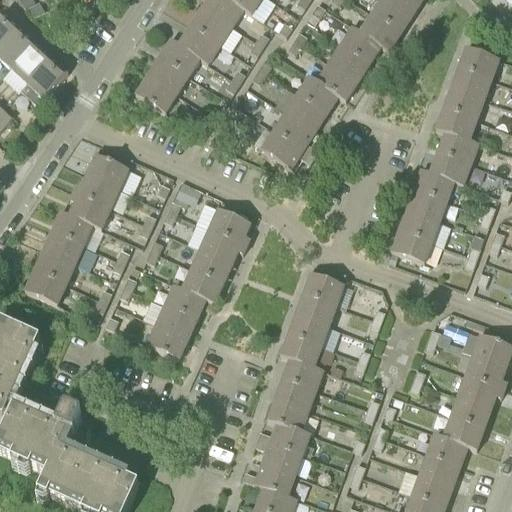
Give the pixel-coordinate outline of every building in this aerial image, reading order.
[(211,0),(202,14),(232,33),(244,15),(222,1),(222,0),(211,0)] [(252,20),(263,2),(260,0),(222,0),(222,1),(244,15),(252,20)] [(343,2),(340,0),(334,0),(331,6),(338,11),(343,2)] [(384,0),(383,2),(413,21),(425,2),(422,0),(384,0)] [(311,6),(304,2),(298,11),(305,15),(311,6)] [(413,21),(383,2),(372,20),(401,39),(413,21)] [(36,9),(29,13),(35,23),(46,16),(40,6),(36,9)] [(318,9),(313,18),(320,23),(321,21),(326,14),(318,9)] [(190,32),(220,52),(232,33),(202,14),(190,32)] [(504,26),(507,18),(495,14),(492,22),(504,26)] [(0,21),(0,54),(20,33),(4,18),(0,21)] [(320,23),(313,18),(306,29),(322,39),(330,26),(321,21),(320,23)] [(372,20),(361,37),(359,39),(381,53),(381,52),(389,58),(401,39),(372,20)] [(286,29),(280,38),(287,43),(293,34),(286,29)] [(370,70),(381,53),(359,39),(361,37),(353,31),(340,51),(370,70)] [(208,70),(220,52),(190,32),(180,49),(179,50),(201,64),(200,65),(208,70)] [(0,63),(11,74),(36,48),(20,33),(0,54),(0,63)] [(294,47),(301,52),(307,43),(300,38),(294,47)] [(256,49),(263,53),(269,44),(262,40),(256,49)] [(189,82),(200,65),(201,64),(179,50),(180,49),(171,44),(159,63),(189,82)] [(301,52),(294,47),(288,56),(296,61),(301,52)] [(27,89),(52,62),(36,48),(11,74),(27,89)] [(263,53),(256,49),(250,58),(257,62),(263,53)] [(370,70),(340,51),(328,69),(358,88),(370,70)] [(458,74),(491,86),(499,64),(466,52),(458,74)] [(52,62),(27,89),(21,96),(37,111),(68,78),(52,62)] [(177,101),(189,82),(159,63),(147,81),(177,101)] [(258,76),(265,80),(271,71),(264,67),(258,76)] [(328,69),(317,86),(316,89),(338,103),(338,102),(346,107),(358,88),(328,69)] [(484,106),(491,86),(458,74),(451,94),(484,106)] [(232,85),(239,90),(245,81),(238,76),(232,85)] [(265,80),(258,76),(252,85),(259,89),(265,80)] [(177,101),(147,81),(136,100),(165,119),(177,101)] [(327,120),(338,103),(316,89),(317,86),(309,81),(297,101),(327,120)] [(239,90),(232,85),(226,94),(233,99),(239,90)] [(484,106),(451,94),(443,114),(477,127),(484,106)] [(327,120),(297,101),(285,119),(315,138),(327,120)] [(208,121),(216,126),(221,117),(214,112),(208,121)] [(4,113),(0,117),(0,136),(13,122),(4,113)] [(477,127),(443,114),(436,135),(445,138),(445,139),(469,147),(470,145),(477,127)] [(315,138),(285,119),(274,137),(314,163),(319,156),(308,149),(315,138)] [(216,126),(208,121),(203,130),(210,134),(216,126)] [(314,163),(274,137),(262,155),(291,175),(299,162),(310,169),(314,163)] [(438,158),(471,170),(479,149),(470,145),(469,147),(445,139),(438,158)] [(463,191),(471,170),(438,158),(431,178),(455,186),(454,188),(463,191)] [(96,160),(87,181),(119,195),(129,175),(96,160)] [(447,208),(454,188),(455,186),(431,178),(422,174),(413,196),(447,208)] [(119,195),(87,181),(82,193),(77,191),(73,199),(110,215),(119,195)] [(181,186),(172,207),(180,211),(185,213),(194,192),(181,186)] [(165,203),(169,193),(161,190),(157,199),(165,203)] [(502,194),(498,204),(506,207),(510,197),(502,194)] [(406,216),(439,229),(447,208),(413,196),(406,216)] [(110,215),(73,199),(70,206),(75,208),(70,220),(69,221),(93,231),(102,235),(110,215)] [(172,207),(167,217),(175,221),(180,211),(172,207)] [(483,222),(491,225),(494,215),(486,212),(483,222)] [(209,236),(246,252),(250,244),(245,242),(251,229),(218,215),(209,236)] [(52,237),(84,251),(93,231),(69,221),(70,220),(61,216),(52,237)] [(432,249),(439,229),(406,216),(399,236),(432,249)] [(175,221),(167,217),(164,226),(171,229),(175,221)] [(143,230),(151,234),(155,224),(147,220),(143,230)] [(491,225),(483,222),(479,232),(487,235),(491,225)] [(151,234),(143,230),(138,240),(147,243),(151,234)] [(243,260),(246,252),(209,236),(200,256),(232,270),(238,257),(243,260)] [(432,249),(399,236),(391,257),(424,269),(432,249)] [(43,256),(75,271),(84,251),(52,237),(43,256)] [(491,247),(500,250),(503,240),(495,237),(491,247)] [(150,257),(158,260),(163,251),(154,247),(150,257)] [(500,250),(491,247),(488,256),(496,260),(500,250)] [(468,261),(476,264),(480,255),(472,252),(468,261)] [(66,291),(75,271),(43,256),(34,276),(66,291)] [(117,266),(125,270),(129,260),(121,256),(117,266)] [(232,270),(200,256),(191,275),(223,290),(232,270)] [(158,260),(150,257),(146,266),(154,270),(158,260)] [(394,270),(398,260),(391,257),(388,268),(394,270)] [(476,264),(468,261),(464,271),(472,274),(476,264)] [(125,270),(117,266),(113,276),(121,279),(125,270)] [(191,275),(183,294),(182,296),(206,306),(215,310),(223,290),(191,275)] [(66,291),(34,276),(25,296),(57,311),(66,291)] [(480,278),(476,288),(484,291),(488,281),(480,278)] [(303,301),(336,313),(344,291),(311,279),(303,301)] [(124,293),(132,297),(137,287),(128,283),(124,293)] [(165,311),(197,326),(206,306),(182,296),(183,294),(174,290),(165,311)] [(132,297),(124,293),(120,303),(128,306),(132,297)] [(99,306),(107,309),(112,300),(103,296),(99,306)] [(329,333),(336,313),(303,301),(295,321),(329,333)] [(107,309),(99,306),(95,316),(103,319),(107,309)] [(188,345),(197,326),(165,311),(156,330),(188,345)] [(372,325),(380,328),(384,319),(376,316),(372,325)] [(329,333),(295,321),(288,341),(322,353),(329,333)] [(106,332),(114,336),(118,326),(110,323),(106,332)] [(0,421),(4,423),(8,425),(0,443),(0,456),(48,478),(40,496),(76,511),(129,511),(139,491),(60,455),(62,450),(67,448),(70,449),(82,423),(82,422),(81,421),(81,420),(80,419),(67,413),(66,413),(65,414),(64,414),(64,415),(63,415),(58,428),(17,409),(41,358),(34,355),(40,342),(0,324),(0,421)] [(380,328),(372,325),(369,335),(377,338),(380,328)] [(188,345),(156,330),(147,351),(179,365),(188,345)] [(427,346),(435,349),(439,339),(431,336),(427,346)] [(511,351),(481,340),(473,362),(506,375),(511,358),(511,351)] [(322,353),(288,341),(281,362),(290,365),(289,366),(314,375),(315,373),(322,353)] [(435,349),(427,346),(424,356),(432,358),(435,349)] [(357,366),(365,369),(369,359),(361,356),(357,366)] [(506,375),(473,362),(465,383),(504,397),(507,388),(502,386),(506,375)] [(282,386),(316,398),(324,376),(315,373),(314,375),(289,366),(282,386)] [(365,369),(357,366),(354,376),(362,379),(365,369)] [(340,381),(343,373),(333,369),(330,378),(340,381)] [(412,386),(420,389),(424,380),(416,377),(412,386)] [(458,403),(491,415),(496,402),(501,404),(504,397),(465,383),(458,403)] [(308,418),(316,398),(282,386),(275,406),(308,418)] [(420,389),(412,386),(409,396),(417,399),(420,389)] [(451,423),(484,435),(491,415),(458,403),(451,423)] [(308,418),(275,406),(267,426),(277,430),(301,439),(301,437),(308,418)] [(367,416),(375,419),(378,409),(370,406),(367,416)] [(387,412),(383,421),(391,424),(395,415),(387,412)] [(375,419),(367,416),(363,426),(371,428),(375,419)] [(476,456),(484,435),(451,423),(444,442),(443,444),(467,453),(467,452),(476,456)] [(311,440),(301,437),(301,439),(277,430),(272,442),(260,437),(257,445),(302,462),(311,440)] [(375,443),(384,446),(387,436),(379,433),(375,443)] [(426,461),(460,474),(467,453),(443,444),(444,442),(435,439),(426,461)] [(384,446),(375,443),(372,453),(380,456),(384,446)] [(302,462),(257,445),(255,452),(267,456),(262,470),(295,482),(302,462)] [(356,445),(352,455),(360,458),(364,448),(356,445)] [(419,482),(452,494),(460,474),(426,461),(419,482)] [(295,482),(262,470),(257,482),(246,478),(243,486),(263,494),(288,503),(288,501),(295,482)] [(352,480),(361,483),(364,473),(356,470),(352,480)] [(361,483),(352,480),(349,490),(357,493),(361,483)] [(412,502),(439,511),(445,511),(452,494),(419,482),(412,502)] [(294,511),(297,505),(288,501),(288,503),(263,494),(256,511),(294,511)] [(439,511),(412,502),(408,511),(439,511)]
